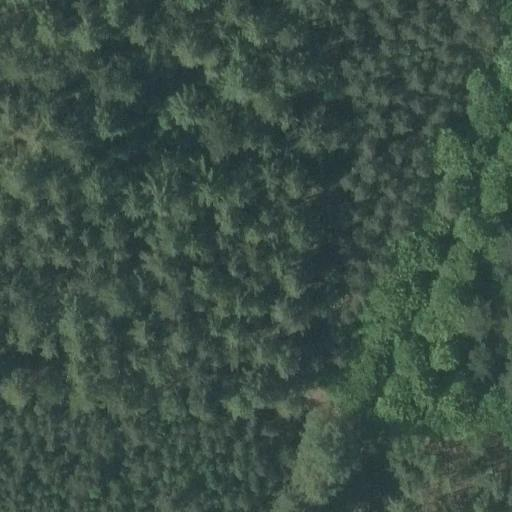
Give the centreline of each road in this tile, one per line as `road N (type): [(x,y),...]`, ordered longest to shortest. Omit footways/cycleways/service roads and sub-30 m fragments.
road 1 (track): [(297,511),(511,54)]
road 2 (track): [(0,384),(346,411)]
